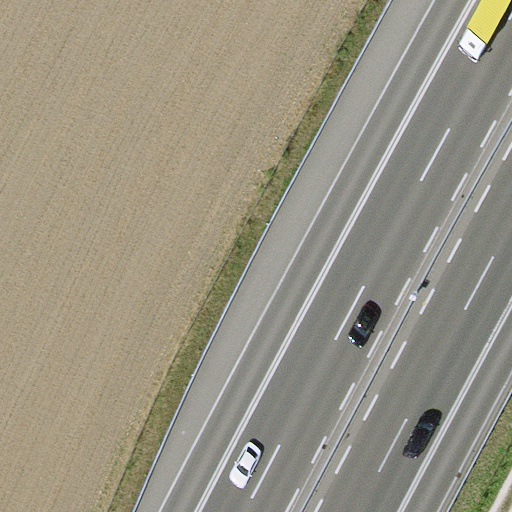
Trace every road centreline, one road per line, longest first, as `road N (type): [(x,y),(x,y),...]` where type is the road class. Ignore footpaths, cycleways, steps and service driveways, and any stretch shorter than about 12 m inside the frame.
road 1 (motorway): [(511,15),(246,511)]
road 2 (motorway): [(359,511),(511,225)]
road 3 (motorway): [(439,511),(511,377)]
